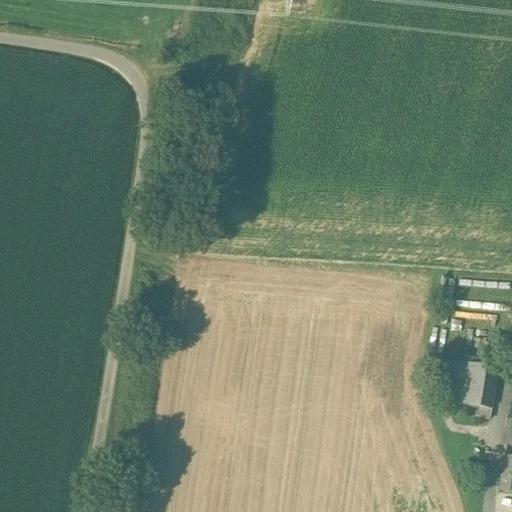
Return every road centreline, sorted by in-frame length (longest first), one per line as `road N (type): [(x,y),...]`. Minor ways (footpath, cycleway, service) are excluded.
road 1 (unclassified): [(156,136),(88,511)]
road 2 (unclassified): [(0,37),(99,43),(144,78),(156,136)]
